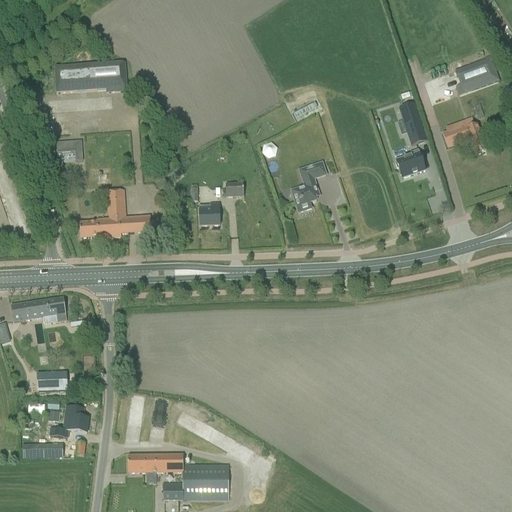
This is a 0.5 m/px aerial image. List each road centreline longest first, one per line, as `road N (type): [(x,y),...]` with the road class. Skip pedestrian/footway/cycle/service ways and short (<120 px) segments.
road 1 (primary): [(233,274),(375,266),(493,239)]
road 2 (unclassified): [(92,511),(107,421),(106,282)]
road 3 (unclassified): [(53,265),(48,228),(0,92)]
road 4 (primary): [(106,282),(233,274)]
road 5 (primary): [(233,274),(106,271)]
